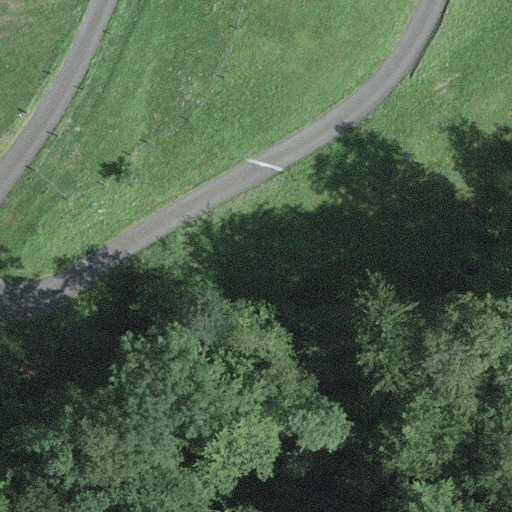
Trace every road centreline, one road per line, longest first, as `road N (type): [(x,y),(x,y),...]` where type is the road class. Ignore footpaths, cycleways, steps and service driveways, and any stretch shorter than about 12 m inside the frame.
road 1 (track): [(432,0),(390,75),(335,124),(175,209),(50,292),(0,297)]
road 2 (track): [(0,184),(44,120),(102,0)]
